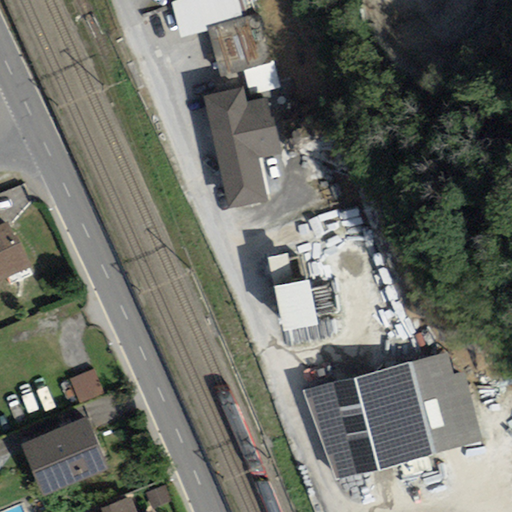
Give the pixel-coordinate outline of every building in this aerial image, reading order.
[(184,0),(170,7),(183,36),(209,32),(218,79),(266,69),(251,0),(184,0)] [(207,95),(229,200),(260,193),(252,151),(276,146),(270,117),(267,118),(263,98),(241,102),(238,88),(207,95)] [(0,270),(0,271),(0,270),(0,260),(20,251),(12,234),(9,235),(3,222),(0,223),(0,270)] [(304,276),(274,282),(282,322),(312,316),(304,276)] [(403,362),(302,388),(333,473),(425,450),(403,362)] [(89,365),(65,375),(74,398),(98,388),(89,365)] [(81,417),(24,441),(39,477),(72,463),(76,471),(100,461),(81,417)] [(129,511),(124,497),(102,506),(104,511),(129,511)]
